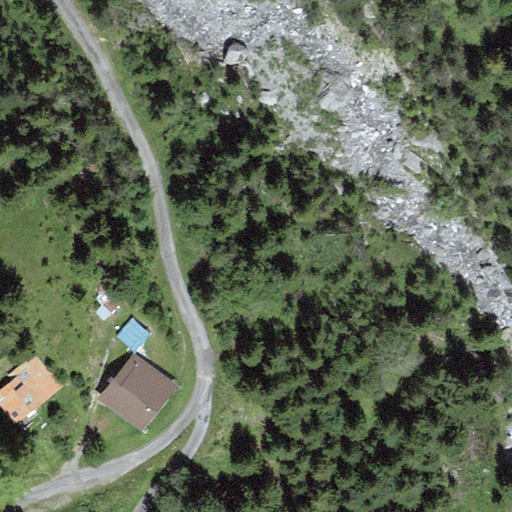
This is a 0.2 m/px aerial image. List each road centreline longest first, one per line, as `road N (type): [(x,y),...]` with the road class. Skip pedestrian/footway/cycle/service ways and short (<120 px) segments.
road 1 (residential): [(54,0),(145,175),(175,302),(201,356),(202,401)]
road 2 (residential): [(202,401),(137,459),(0,509)]
road 3 (residential): [(202,401),(199,435),(186,458),(132,511)]
